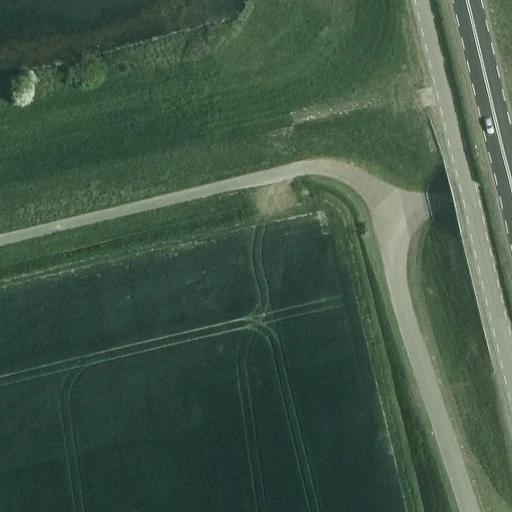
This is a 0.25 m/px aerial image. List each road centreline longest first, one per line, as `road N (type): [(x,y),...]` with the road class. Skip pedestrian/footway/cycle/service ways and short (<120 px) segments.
road 1 (unclassified): [(0,243),(310,169),(358,181),(384,217)]
road 2 (unclassified): [(511,379),(420,0)]
road 3 (unclassified): [(466,511),(384,217)]
road 4 (unclassified): [(384,217),(511,183)]
road 5 (primary): [(465,0),(495,126)]
